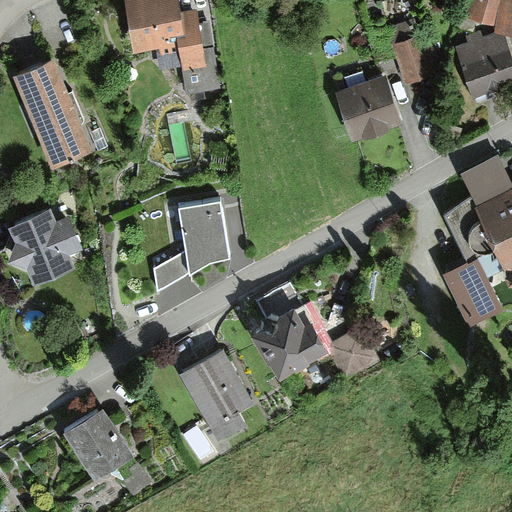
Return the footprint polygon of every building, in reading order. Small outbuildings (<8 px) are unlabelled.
[(176,0),(128,0),(136,46),(158,42),(160,55),(186,50),(193,89),(219,85),(209,24),(199,25),(196,11),(179,14),(176,0)] [(466,0),(464,19),(511,27),(511,0),(510,0),(466,0)] [(390,26),(406,79),(432,72),(416,19),(390,26)] [(511,70),(497,31),(455,47),(472,91),(511,76),(511,70)] [(53,58),(17,72),(53,161),(89,146),(53,58)] [(384,75),(339,91),(353,131),(399,115),(384,75)] [(511,181),(500,156),(466,172),(478,196),(445,212),(468,260),(499,245),(510,268),(511,266),(511,181)] [(231,253),(222,198),(179,206),(186,249),(154,268),(158,288),(212,257),(231,253)] [(51,212),(17,226),(8,256),(29,260),(38,278),(73,264),(66,249),(80,244),(69,216),(55,222),(51,212)] [(289,281),(259,298),(267,313),(297,296),(289,281)] [(255,333),(278,372),(325,346),(302,306),(255,333)] [(332,346),(348,373),(375,357),(360,330),(332,346)] [(222,348),(183,368),(218,434),(244,420),(237,406),(249,400),(222,348)] [(102,411),(66,432),(91,475),(128,454),(102,411)]
